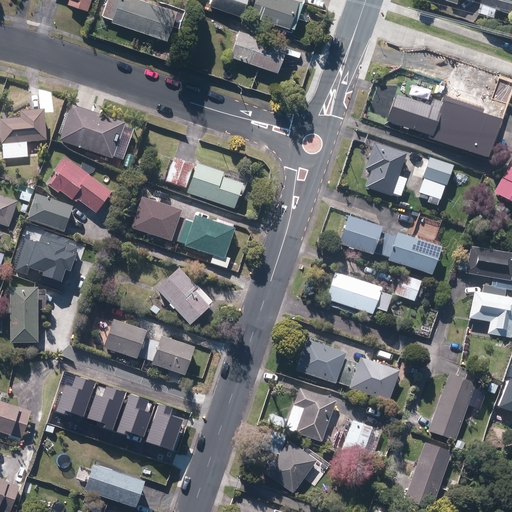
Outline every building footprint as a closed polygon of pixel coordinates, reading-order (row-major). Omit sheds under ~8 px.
[(68,0),(66,5),(86,12),(90,0),(68,0)] [(134,0),(118,0),(110,24),(164,43),(174,14),(134,0)] [(210,0),(208,7),(237,18),(243,0),(210,0)] [(254,0),(248,18),(286,31),(286,29),(290,31),(299,5),(295,4),(284,0),(254,0)] [(511,0),(464,0),(465,0),(464,0),(476,0),(484,2),(482,6),(511,16),(511,0)] [(237,32),(228,58),(274,75),(283,49),(237,32)] [(394,93),(384,123),(487,158),(501,119),(444,99),(441,109),(394,93)] [(68,110),(57,143),(109,160),(120,128),(68,110)] [(0,123),(0,145),(43,141),(40,113),(16,115),(17,122),(0,123)] [(364,190),(389,198),(402,157),(371,147),(363,170),(370,173),(364,190)] [(511,155),(491,196),(511,207),(511,155)] [(192,165),(173,159),(165,184),(184,190),(192,165)] [(108,194),(61,160),(51,173),(54,176),(48,185),(74,203),(75,202),(93,214),(108,194)] [(450,168),(428,160),(421,178),(423,178),(417,194),(437,201),(442,185),(443,186),(450,168)] [(195,167),(185,194),(231,210),(239,187),(218,180),(220,176),(195,167)] [(32,194),(20,189),(16,200),(28,204),(32,194)] [(34,197),(25,221),(60,234),(69,209),(34,197)] [(0,198),(0,226),(7,228),(15,204),(0,198)] [(141,200),(130,230),(168,243),(169,241),(183,245),(182,248),(220,261),(231,232),(192,218),(190,224),(176,219),(178,213),(141,200)] [(347,219),(337,246),(369,257),(371,253),(387,259),(386,263),(428,277),(437,250),(394,235),(393,238),(377,232),(378,230),(347,219)] [(511,254),(473,247),(468,273),(511,280),(511,272),(511,254)] [(175,272),(153,291),(186,327),(204,310),(189,294),(193,291),(175,272)] [(333,275),(324,301),(368,316),(377,291),(333,275)] [(419,282),(399,276),(392,296),(413,303),(419,282)] [(7,291),(8,344),(34,344),(33,291),(7,291)] [(511,331),(511,298),(475,291),(470,317),(492,321),(490,332),(511,336),(511,331)] [(112,323),(103,349),(134,360),(135,357),(151,362),(149,366),(181,377),(191,351),(158,339),(157,344),(141,338),(143,334),(112,323)] [(304,342),(294,372),(333,385),(334,382),(347,387),(346,390),(385,403),(395,374),(356,360),(354,365),(340,360),(342,355),(304,342)] [(472,386),(445,377),(427,431),(453,440),(472,386)] [(511,379),(509,378),(499,407),(511,411),(511,379)] [(332,403),(296,391),(291,406),(302,409),(294,433),(319,442),(332,403)] [(126,401),(104,394),(101,404),(122,411),(126,401)] [(0,404),(0,434),(19,441),(28,414),(0,404)] [(116,414),(107,438),(152,454),(161,430),(116,414)] [(379,432),(351,423),(342,450),(370,459),(379,432)] [(271,459),(261,473),(290,494),(312,463),(286,444),(274,461),(271,459)] [(422,446),(403,501),(429,509),(448,455),(422,446)] [(91,467),(82,492),(129,509),(138,485),(91,467)] [(7,511),(16,488),(0,481),(0,510),(4,511),(7,511)]
